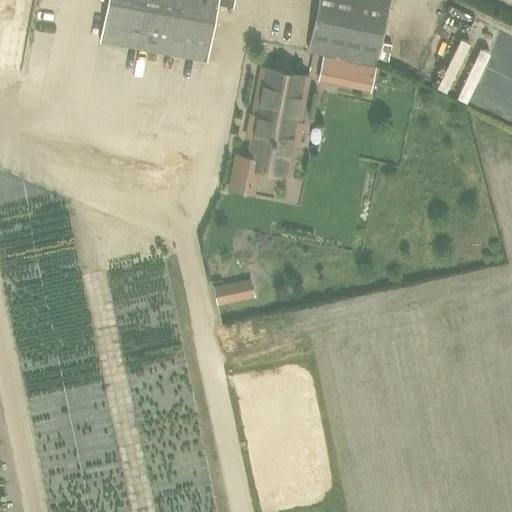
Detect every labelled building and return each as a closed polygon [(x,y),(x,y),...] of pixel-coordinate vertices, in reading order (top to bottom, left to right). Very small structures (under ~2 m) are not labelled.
[(216,0),(106,0),(99,41),(206,61),(216,0)] [(318,0),(308,49),(375,63),(387,0),(318,0)] [(255,116),(251,138),(247,157),(235,155),(229,189),(252,193),(257,168),(287,173),(292,146),(297,147),(301,123),(300,123),(308,77),(291,74),(278,71),(261,68),(252,115),(252,116),(255,116)] [(193,92),(142,113),(148,127),(142,129),(148,143),(204,119),(193,92)] [(254,297),(250,279),(212,287),(216,306),(254,297)]
